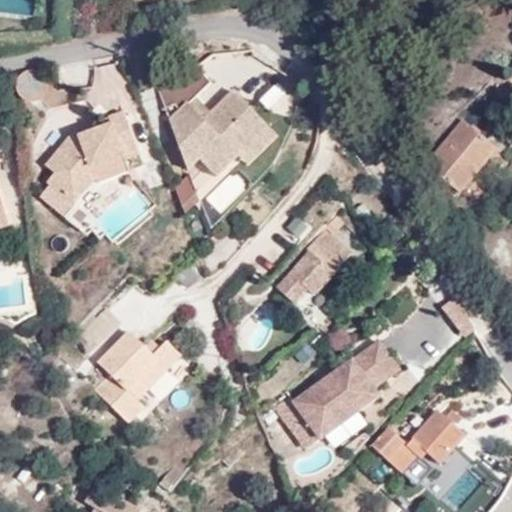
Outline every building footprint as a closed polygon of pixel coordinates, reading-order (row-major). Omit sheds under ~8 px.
[(171,121),(188,105),(211,85),(196,68),(157,83),(171,121)] [(52,88),(52,86),(52,83),(51,80),(50,78),(48,75),(46,73),(44,71),(41,70),(34,69),(31,70),(28,71),(25,73),(23,76),(22,79),(21,82),(21,86),(22,90),(23,92),(25,94),(27,97),(30,99),(35,100),(38,100),(42,99),(45,98),(47,96),(49,94),(50,91),(52,88)] [(278,81),(262,99),(281,116),(297,99),(278,81)] [(508,119),(474,93),(456,114),(459,117),(425,161),(461,192),(495,149),(488,143),(508,119)] [(200,159),(217,178),(241,155),(249,165),(277,139),(233,94),(204,123),(188,105),(171,121),(189,170),(200,159)] [(136,152),(119,106),(101,112),(105,120),(96,125),(91,116),(62,126),(38,160),(50,170),(42,181),(76,202),(100,162),(136,152)] [(175,190),(185,217),(200,203),(190,174),(190,175),(175,190)] [(0,191),(0,225),(12,220),(0,191)] [(309,292),(341,258),(317,235),(305,247),(308,250),(275,286),(289,299),(303,286),(309,292)] [(242,282),(243,297),(263,297),(262,281),(242,282)] [(406,292),(383,310),(393,323),(416,305),(406,292)] [(75,339),(88,352),(118,322),(105,309),(75,339)] [(128,425),(142,413),(136,405),(133,388),(135,365),(142,347),(123,329),(92,362),(102,373),(87,388),(128,425)] [(136,405),(180,353),(156,330),(142,347),(135,365),(133,388),(136,405)] [(400,371),(380,344),(296,405),(292,399),(277,410),(307,451),(379,398),(374,390),(400,371)] [(403,442),(401,441),(383,459),(395,469),(418,447),(435,460),(461,433),(436,409),(403,442)] [(401,441),(385,426),(367,445),(383,459),(401,441)] [(416,460),(403,478),(418,488),(430,470),(416,460)] [(460,463),(446,477),(454,486),(442,498),(455,511),(483,485),(460,463)] [(152,511),(154,509),(145,504),(154,483),(135,472),(124,499),(116,511),(152,511)] [(95,510),(98,511),(116,511),(124,499),(100,485),(89,507),(95,510)]
